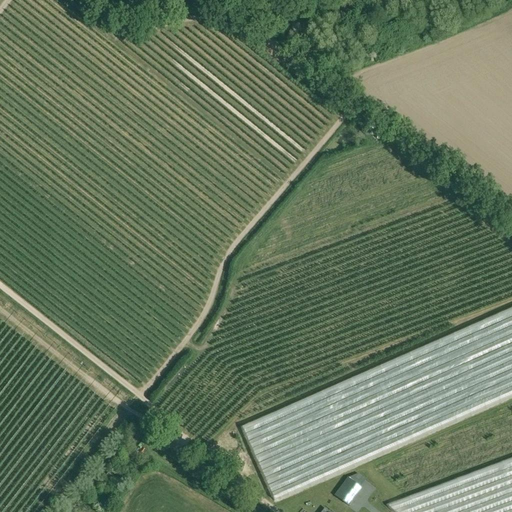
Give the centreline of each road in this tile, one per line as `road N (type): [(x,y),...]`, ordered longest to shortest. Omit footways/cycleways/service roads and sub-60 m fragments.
road 1 (track): [(351,106),(237,239),(199,320),(139,394)]
road 2 (track): [(277,511),(0,287)]
road 3 (track): [(184,340),(206,344),(239,264),(323,164),(390,137)]
road 4 (track): [(81,0),(110,27),(127,30),(230,17),(351,106)]
road 5 (track): [(351,106),(511,231)]
road 6 (track): [(511,456),(398,499),(363,466)]
road 7 (track): [(511,399),(363,466)]
